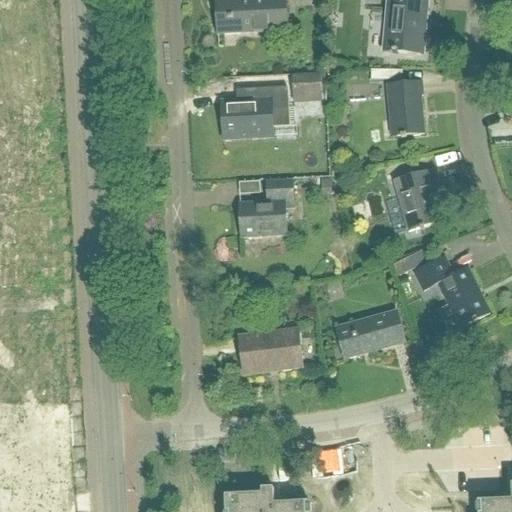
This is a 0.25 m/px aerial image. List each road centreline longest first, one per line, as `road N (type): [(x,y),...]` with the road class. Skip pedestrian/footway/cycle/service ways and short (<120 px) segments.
road 1 (tertiary): [(111,440),(82,0)]
road 2 (residential): [(195,430),(175,0)]
road 3 (residential): [(511,247),(489,199),(477,141),(471,52),(480,0)]
road 4 (residential): [(195,430),(378,418)]
road 5 (residential): [(378,418),(511,368)]
